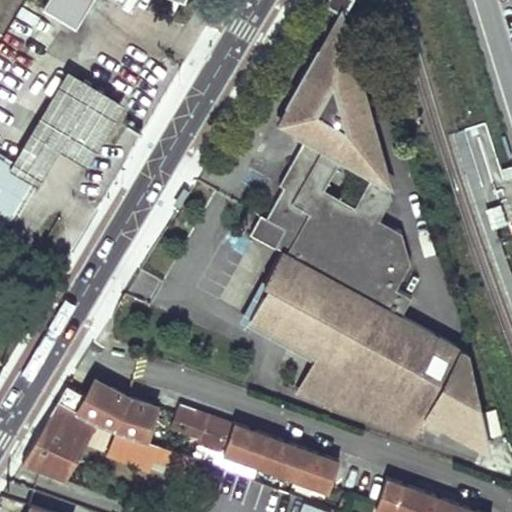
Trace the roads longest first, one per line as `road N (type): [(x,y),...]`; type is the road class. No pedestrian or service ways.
road 1 (residential): [(61,330),(121,362),(174,367),(511,491)]
road 2 (secondary): [(259,0),(61,330)]
